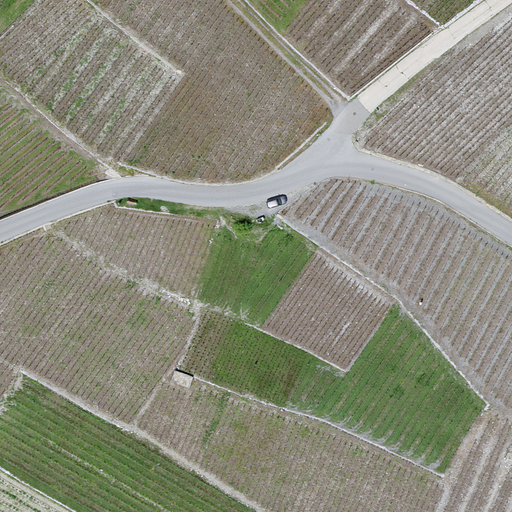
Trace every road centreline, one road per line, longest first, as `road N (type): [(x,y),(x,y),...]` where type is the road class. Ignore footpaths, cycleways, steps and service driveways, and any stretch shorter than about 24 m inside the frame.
road 1 (unclassified): [(511,233),(443,190),(389,172),(342,168),(216,196),(143,186),(105,191),(0,231)]
road 2 (track): [(487,0),(390,81),(309,173)]
